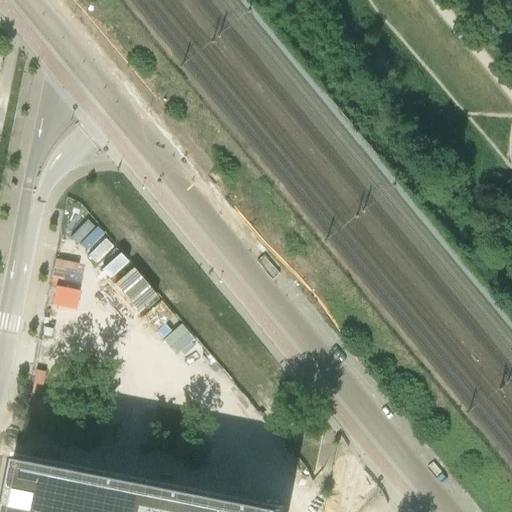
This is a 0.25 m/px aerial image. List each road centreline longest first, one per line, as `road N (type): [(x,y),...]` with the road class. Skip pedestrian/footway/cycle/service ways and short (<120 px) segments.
road 1 (tertiary): [(130,99),(396,427)]
road 2 (unclassified): [(299,511),(295,492),(0,438)]
road 3 (unclassified): [(0,365),(33,196)]
road 4 (unclassified): [(94,57),(64,82),(51,111),(33,196)]
road 5 (unclassified): [(33,196),(130,99)]
